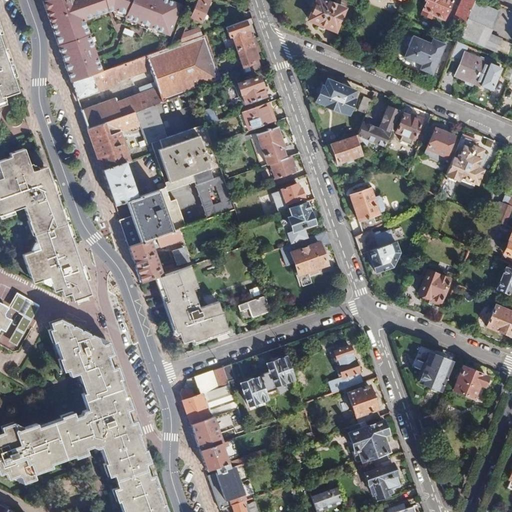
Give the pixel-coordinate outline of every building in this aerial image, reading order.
[(64,0),(45,7),(48,15),(52,24),(118,0),(64,0)] [(160,0),(118,0),(52,24),(60,48),(62,54),(68,71),(96,61),(85,28),(75,31),(73,24),(83,21),(92,18),(99,15),(111,11),(124,17),(123,19),(125,19),(134,23),(139,25),(146,28),(156,32),(165,36),(168,37),(179,7),(160,0)] [(201,22),(209,0),(196,0),(189,18),(201,22)] [(344,10),(319,0),(317,0),(309,20),(335,31),(344,10)] [(425,0),(425,1),(427,1),(423,10),(424,11),(422,15),(432,20),(434,16),(444,20),(447,12),(450,13),(453,7),(450,6),(452,0),(425,0)] [(465,26),(474,2),(468,0),(463,0),(454,21),(465,26)] [(465,26),(460,37),(497,52),(503,40),(491,35),(499,13),(474,2),(465,26)] [(75,31),(85,28),(86,27),(83,21),(73,24),(75,31)] [(253,45),(245,21),(225,28),(229,38),(232,37),(236,51),(253,45)] [(183,33),(178,45),(201,37),(198,29),(183,33)] [(100,72),(72,82),(78,98),(119,84),(118,82),(151,71),(157,88),(116,102),(114,98),(82,110),(89,129),(135,112),(159,104),(222,82),(205,35),(201,37),(178,45),(100,72)] [(12,67),(1,37),(0,37),(0,106),(9,103),(9,100),(22,94),(12,67)] [(433,76),(445,46),(444,46),(432,41),(430,45),(412,38),(408,49),(404,50),(402,55),(405,61),(411,65),(414,63),(421,66),(420,71),(433,76)] [(257,43),(253,45),(236,51),(242,68),(244,74),(258,70),(256,64),(254,64),(253,61),(258,59),(255,52),(259,50),(257,43)] [(458,43),(451,59),(460,63),(455,76),(466,81),(473,84),(483,61),(465,54),(468,47),(458,43)] [(96,61),(68,71),(70,76),(72,82),(100,72),(96,61)] [(501,69),(483,61),(473,84),(480,87),(492,92),(501,69)] [(509,81),(511,74),(511,65),(508,64),(502,78),(509,81)] [(253,79),(237,85),(243,104),(260,99),(253,79)] [(355,93),(327,81),(324,89),(322,88),(315,103),(325,107),(325,109),(338,113),(338,112),(348,116),(354,101),(352,100),(355,93)] [(366,115),(371,102),(363,98),(357,112),(366,115)] [(275,122),(268,103),(247,110),(243,112),(249,131),(275,122)] [(159,104),(135,112),(139,126),(147,146),(159,142),(171,138),(171,136),(159,104)] [(385,147),(399,113),(388,108),(378,130),(362,125),(357,136),(385,147)] [(135,112),(89,129),(94,144),(97,153),(103,171),(130,161),(120,132),(139,126),(135,112)] [(215,114),(202,118),(204,124),(205,125),(209,123),(217,120),(215,114)] [(422,141),(429,126),(421,122),(422,120),(411,116),(410,119),(402,116),(395,133),(413,141),(414,138),(422,141)] [(204,124),(171,136),(171,138),(159,142),(162,149),(158,151),(169,184),(166,185),(167,189),(139,198),(128,203),(132,216),(120,220),(124,232),(130,247),(179,230),(183,228),(173,198),(167,200),(164,195),(192,185),(205,221),(230,212),(235,211),(207,131),(205,125),(204,124)] [(259,133),(269,164),(272,163),(285,159),(289,157),(285,148),(287,147),(280,126),(259,133)] [(449,167),(460,142),(453,139),(454,137),(434,129),(422,157),(443,166),(443,165),(449,167)] [(354,137),(357,145),(362,142),(357,136),(354,137)] [(354,137),(331,145),(337,164),(361,156),(357,145),(354,137)] [(476,143),(462,137),(460,142),(449,167),(445,178),(458,183),(459,179),(476,186),(482,171),(475,168),(483,151),(474,148),(476,143)] [(0,217),(27,209),(42,250),(26,256),(34,278),(36,277),(38,283),(52,277),(57,292),(64,290),(67,297),(73,294),(76,302),(92,296),(88,286),(81,264),(75,246),(57,197),(48,170),(35,174),(27,150),(13,154),(14,157),(0,162),(0,217)] [(295,165),(292,156),(289,157),(285,159),(272,163),(279,184),(293,180),(290,173),(296,171),(294,165),(295,165)] [(130,161),(103,171),(109,188),(113,199),(116,207),(128,203),(139,198),(127,164),(130,162),(130,161)] [(297,184),(281,190),(286,205),(304,198),(301,190),(299,190),(297,184)] [(377,213),(372,199),(369,190),(350,197),(359,222),(378,215),(377,213)] [(378,197),(372,199),(377,213),(383,212),(385,208),(381,199),(378,197)] [(507,226),(511,213),(511,199),(506,197),(503,204),(500,203),(492,220),(507,226)] [(313,224),(305,203),(288,209),(291,218),(287,219),(294,239),(285,242),(287,246),(290,245),(309,239),(305,227),(313,224)] [(241,227),(235,211),(230,212),(235,228),(241,227)] [(180,270),(192,266),(179,230),(130,247),(129,247),(135,266),(142,284),(160,277),(162,276),(153,249),(156,248),(157,250),(171,245),(173,252),(172,253),(179,271),(180,270)] [(372,231),(355,239),(358,247),(361,256),(370,252),(373,262),(372,262),(376,274),(393,268),(395,264),(394,260),(398,258),(399,254),(396,244),(394,244),(378,249),(374,237),(372,231)] [(390,232),(374,237),(378,249),(394,244),(390,232)] [(501,261),(511,264),(511,232),(507,245),(504,244),(502,245),(501,249),(501,251),(504,252),(501,261)] [(330,244),(326,233),(309,239),(290,245),(292,253),(290,254),(298,274),(326,265),(320,248),(330,244)] [(511,272),(504,269),(496,290),(508,295),(509,292),(511,292),(511,272)] [(162,276),(160,277),(168,302),(166,302),(174,325),(178,324),(180,332),(183,331),(193,335),(194,337),(201,334),(202,338),(217,334),(206,303),(187,309),(181,290),(186,288),(180,270),(179,271),(175,272),(168,274),(162,276)] [(449,280),(427,271),(418,294),(440,303),(449,280)] [(40,309),(28,302),(17,295),(10,308),(23,316),(8,342),(18,347),(40,309)] [(270,311),(265,296),(253,301),(235,306),(241,324),(252,321),(251,318),(270,311)] [(228,329),(221,308),(218,299),(206,303),(217,334),(218,333),(219,335),(229,331),(228,329)] [(174,325),(166,302),(164,303),(170,322),(175,336),(181,334),(184,342),(192,339),(194,344),(203,341),(202,338),(201,334),(194,337),(193,335),(183,331),(180,332),(178,324),(174,325)] [(511,330),(511,314),(494,307),(486,328),(509,337),(511,330)] [(107,356),(102,342),(100,342),(98,336),(82,328),(61,317),(49,322),(51,328),(49,329),(53,341),(55,341),(60,339),(65,355),(60,357),(58,357),(63,371),(68,370),(69,375),(76,373),(85,369),(100,364),(109,361),(107,356)] [(60,339),(55,341),(60,357),(65,355),(60,339)] [(114,354),(110,341),(107,340),(102,342),(107,356),(109,361),(113,360),(111,355),(114,354)] [(331,382),(334,393),(343,389),(359,384),(356,373),(358,372),(357,370),(360,369),(357,361),(354,361),(349,346),(333,352),(335,358),(332,359),(334,363),(337,362),(338,365),(337,365),(341,376),(343,375),(344,377),(331,382)] [(453,361),(431,352),(423,370),(420,371),(417,380),(418,382),(418,383),(440,392),(453,361)] [(262,376),(259,377),(265,394),(275,390),(274,386),(294,380),(286,357),(266,364),(267,366),(259,369),(262,376)] [(115,365),(113,360),(109,361),(111,366),(112,371),(114,376),(121,397),(126,410),(130,408),(132,408),(128,394),(125,394),(120,379),(122,378),(118,365),(115,365)] [(85,369),(76,373),(78,378),(102,369),(111,366),(109,361),(100,364),(85,369)] [(223,367),(228,383),(236,380),(230,365),(223,367)] [(471,369),(464,365),(454,388),(474,396),(480,384),(484,386),(489,376),(476,370),(477,368),(472,366),(471,369)] [(160,511),(156,499),(144,462),(136,439),(130,421),(127,422),(123,411),(126,410),(121,397),(114,376),(112,371),(111,366),(102,369),(78,378),(82,391),(86,390),(91,406),(86,408),(80,409),(78,414),(74,415),(71,411),(58,415),(59,417),(61,422),(53,425),(51,421),(47,422),(48,427),(38,430),(36,426),(35,424),(25,427),(24,425),(17,428),(13,427),(0,434),(0,471),(3,470),(6,479),(17,475),(20,483),(34,479),(32,472),(49,466),(49,464),(48,460),(71,452),(72,456),(73,458),(86,454),(84,447),(92,445),(97,447),(98,447),(103,445),(109,461),(104,463),(102,464),(106,475),(111,474),(116,487),(111,489),(115,500),(117,500),(122,498),(127,511),(125,511),(160,511)] [(186,411),(191,424),(237,409),(234,401),(228,383),(223,367),(212,371),(218,389),(200,395),(193,397),(191,392),(182,388),(180,393),(186,411)] [(194,377),(200,395),(218,389),(212,371),(194,377)] [(248,406),(267,400),(265,394),(259,377),(240,384),(248,406)] [(360,415),(363,422),(364,422),(369,420),(377,417),(375,410),(376,410),(368,386),(347,393),(355,417),(360,415)] [(86,390),(82,391),(80,392),(86,408),(91,406),(86,390)] [(134,420),(130,408),(126,410),(123,411),(127,422),(130,421),(134,420)] [(200,451),(222,443),(220,434),(234,429),(235,434),(244,431),(237,409),(191,424),(195,437),(200,451)] [(440,432),(435,415),(419,420),(425,438),(440,432)] [(61,422),(59,417),(51,419),(51,421),(53,425),(61,422)] [(141,433),(136,419),(134,420),(130,421),(136,439),(144,462),(156,499),(160,511),(168,511),(165,502),(162,503),(156,487),(159,486),(155,472),(152,473),(148,463),(151,462),(146,448),(144,449),(138,434),(141,433)] [(0,434),(13,427),(11,421),(0,424),(0,427),(1,429),(0,429),(0,434)] [(363,422),(348,427),(350,433),(347,433),(354,451),(358,450),(361,460),(371,456),(374,464),(389,459),(389,458),(381,436),(386,434),(382,421),(366,427),(364,422),(363,422)] [(48,427),(47,422),(36,426),(38,430),(48,427)] [(227,447),(225,442),(222,443),(200,451),(204,461),(207,471),(215,468),(216,473),(226,470),(233,467),(267,455),(265,449),(227,463),(222,449),(227,447)] [(103,445),(98,447),(104,463),(109,461),(103,445)] [(48,460),(49,464),(72,456),(71,452),(48,460)] [(389,459),(374,464),(365,467),(366,472),(365,473),(372,495),(374,494),(376,499),(388,495),(387,490),(399,486),(389,459)] [(245,501),(233,467),(226,470),(216,473),(209,476),(215,493),(220,509),(232,505),(245,501)] [(294,483),(290,470),(284,473),(288,485),(294,483)] [(315,511),(341,503),(335,486),(321,491),(322,493),(310,497),(315,511)] [(122,498),(117,500),(120,511),(125,511),(127,511),(122,498)] [(246,504),(245,501),(232,505),(234,511),(256,511),(253,501),(246,504)]
